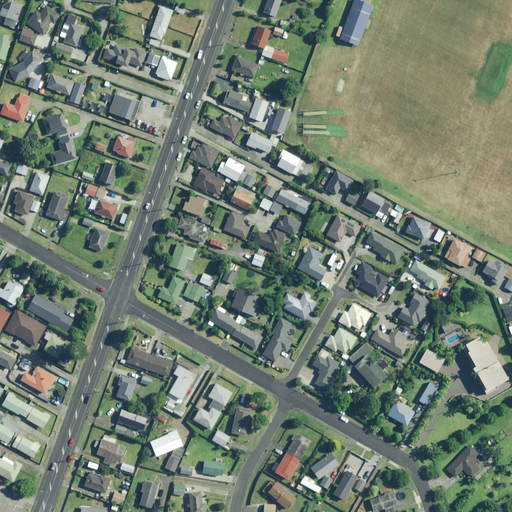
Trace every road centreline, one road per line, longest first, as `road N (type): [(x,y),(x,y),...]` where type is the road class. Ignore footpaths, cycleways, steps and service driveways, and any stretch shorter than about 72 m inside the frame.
road 1 (tertiary): [(118,296),(225,0)]
road 2 (tertiary): [(118,296),(40,511)]
road 3 (residential): [(284,391),(407,463),(430,511)]
road 4 (residential): [(118,296),(284,391)]
road 5 (residential): [(0,229),(118,296)]
road 6 (residential): [(234,511),(284,391)]
